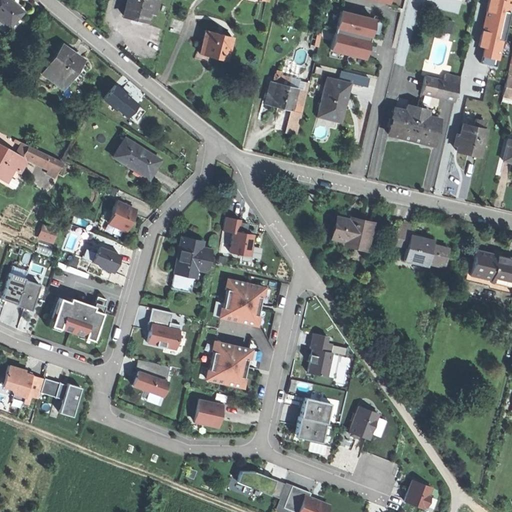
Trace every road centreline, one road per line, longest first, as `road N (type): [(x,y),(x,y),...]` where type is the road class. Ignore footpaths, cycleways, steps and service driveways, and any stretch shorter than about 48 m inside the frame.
road 1 (residential): [(254,162),(256,191),(307,269),(294,291),(261,446)]
road 2 (track): [(253,511),(0,412)]
road 3 (residential): [(217,140),(204,179),(151,230),(111,375)]
road 4 (residential): [(254,162),(511,220)]
road 5 (residential): [(49,0),(217,140)]
road 6 (residential): [(111,375),(98,411),(188,448),(261,446)]
road 7 (unknown): [(362,186),(404,14)]
